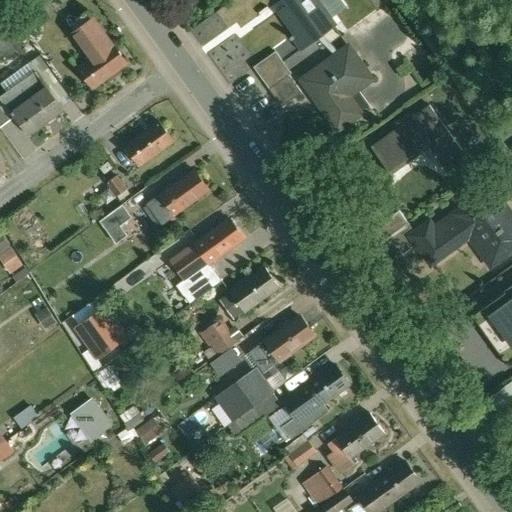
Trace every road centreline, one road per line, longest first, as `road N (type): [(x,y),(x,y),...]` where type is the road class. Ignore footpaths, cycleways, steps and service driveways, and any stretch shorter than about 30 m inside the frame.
road 1 (tertiary): [(510,511),(186,70)]
road 2 (residential): [(186,70),(0,199)]
